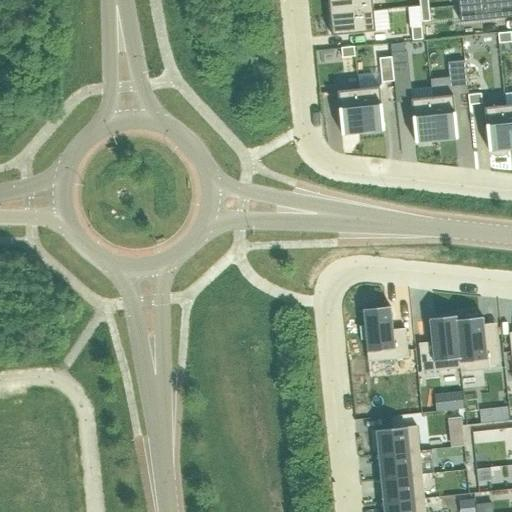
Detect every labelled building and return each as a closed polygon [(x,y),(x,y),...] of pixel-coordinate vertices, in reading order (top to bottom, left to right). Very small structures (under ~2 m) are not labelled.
[(372,0),(328,0),(330,16),(373,11),(372,0)] [(427,0),(419,0),(420,10),(429,9),(427,0)] [(511,0),(459,6),(460,23),(511,17),(511,0)] [(429,9),(420,10),(422,22),(430,21),(429,9)] [(373,11),(330,16),(332,36),(375,32),(373,11)] [(421,27),(411,28),(412,41),(423,40),(421,27)] [(511,33),(498,34),(499,44),(511,43),(511,33)] [(354,47),(341,48),(342,58),(355,57),(354,47)] [(391,58),(379,59),(382,83),(394,82),(391,58)] [(463,60),(446,62),(448,78),(450,96),(453,96),(467,94),(463,60)] [(408,64),(392,65),(394,82),(409,80),(408,64)] [(379,87),(358,90),(363,133),(384,131),(382,117),(379,87)] [(358,90),(337,92),(340,121),(342,135),(363,133),(358,90)] [(481,94),(468,95),(469,105),(482,104),(481,94)] [(450,96),(432,98),(436,141),(457,139),(456,125),(453,96),(450,96)] [(432,98),(411,100),(414,129),(415,144),(436,141),(432,98)] [(505,106),(484,108),(487,137),(489,152),(510,149),(505,106)] [(364,326),(359,327),(361,340),(365,340),(368,362),(408,358),(405,329),(393,330),(391,307),(362,310),(364,326)] [(457,320),(456,320),(461,369),(460,369),(461,373),(501,369),(498,339),(486,341),(483,317),(479,318),(478,314),(465,315),(465,319),(457,320)] [(431,342),(419,344),(422,373),(460,369),(461,369),(456,320),(457,320),(457,316),(428,319),(431,342)] [(499,422),(509,421),(508,407),(497,408),(499,422)] [(417,426),(375,431),(377,455),(419,451),(417,426)] [(449,435),(451,448),(464,446),(463,434),(449,435)] [(419,451),(377,455),(380,479),(422,475),(419,451)] [(476,469),(477,482),(492,481),(490,468),(476,469)] [(422,475),(380,479),(382,503),(424,499),(422,475)] [(425,511),(424,499),(382,503),(383,511),(425,511)] [(462,511),(474,511),(474,500),(462,501),(462,511)] [(475,511),(492,511),(492,503),(475,505),(475,511)]
